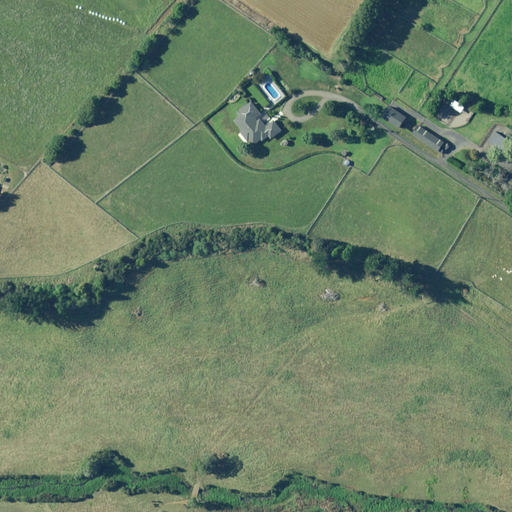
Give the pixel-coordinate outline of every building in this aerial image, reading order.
[(464,106),(454,99),(450,105),(461,112),(464,106)] [(249,140),(254,145),(262,139),(262,140),(269,136),(271,139),(282,130),(274,120),(266,126),(260,118),(258,120),(255,117),(261,112),(252,101),(237,112),(239,115),(234,120),(242,130),(238,133),(246,142),(249,140)] [(407,115),(390,104),(382,117),(399,128),(407,115)] [(446,142),(419,124),(412,134),(440,152),(446,142)] [(508,140),(495,132),(489,141),(494,145),(490,151),(499,156),(508,140)]
